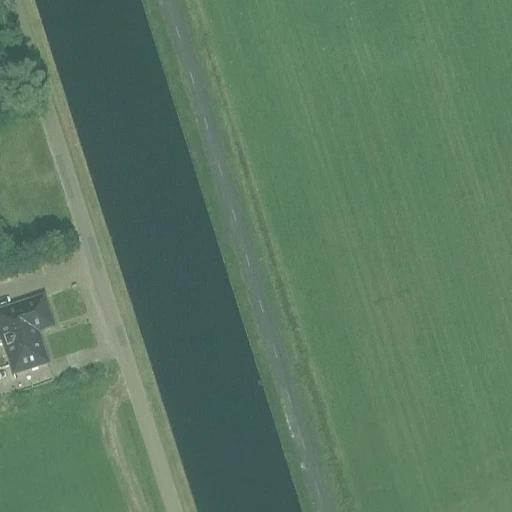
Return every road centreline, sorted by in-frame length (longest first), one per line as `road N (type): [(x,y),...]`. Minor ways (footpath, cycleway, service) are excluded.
road 1 (unclassified): [(174,511),(11,0)]
road 2 (track): [(326,511),(164,0)]
